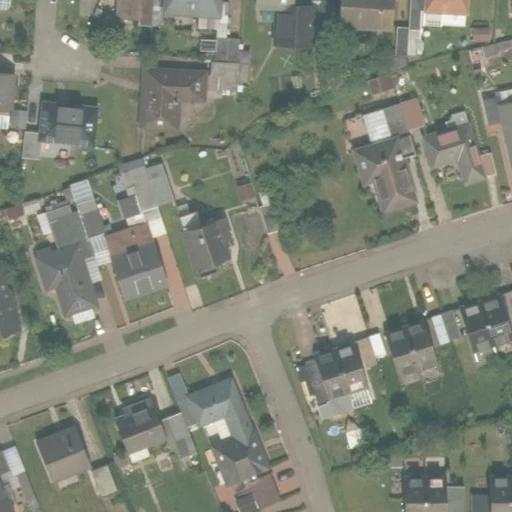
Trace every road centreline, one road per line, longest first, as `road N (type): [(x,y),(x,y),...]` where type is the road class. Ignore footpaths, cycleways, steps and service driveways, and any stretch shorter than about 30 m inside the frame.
road 1 (residential): [(248,312),(511,226)]
road 2 (residential): [(0,406),(248,312)]
road 3 (residential): [(248,312),(320,511)]
